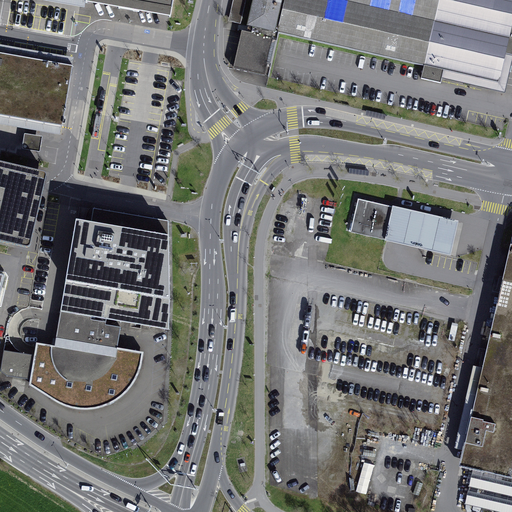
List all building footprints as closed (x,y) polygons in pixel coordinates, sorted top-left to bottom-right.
[(83,0),(164,14),(179,16),(181,0),(83,0)] [(284,0),(253,0),(248,27),(277,34),(284,0)] [(511,0),(291,0),(282,39),(506,88),(511,57),(511,0)] [(72,66),(0,53),(0,116),(61,127),(72,66)] [(23,183),(0,178),(0,247),(9,249),(23,183)] [(395,211),(360,203),(353,236),(387,244),(395,211)] [(52,354),(55,363),(60,370),(69,379),(81,382),(93,382),(104,379),(114,370),(118,360),(119,349),(122,322),(169,331),(170,300),(174,300),(172,237),(77,221),(55,346),(53,347),(52,354)] [(511,241),(457,478),(511,490),(511,241)] [(144,354),(119,349),(118,360),(114,370),(104,379),(93,382),(81,382),(69,379),(60,370),(55,363),(52,354),(53,347),(37,344),(36,358),(32,380),(30,386),(61,406),(76,410),(92,410),(110,405),(123,398),(133,387),(139,376),(143,367),(144,354)] [(36,358),(11,345),(10,365),(32,380),(36,358)]
